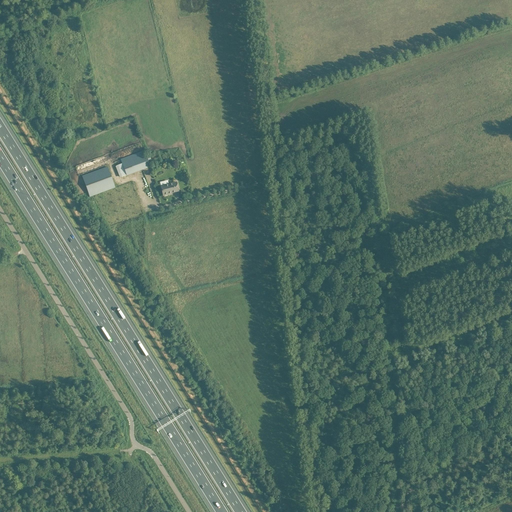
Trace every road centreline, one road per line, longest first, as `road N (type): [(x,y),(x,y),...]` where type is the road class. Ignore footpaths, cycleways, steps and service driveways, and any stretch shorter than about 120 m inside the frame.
road 1 (motorway): [(240,511),(0,126)]
road 2 (motorway): [(0,156),(222,511)]
road 3 (unclassified): [(188,511),(154,455),(133,441),(128,415),(0,208)]
road 4 (track): [(317,511),(279,186)]
road 5 (unclassified): [(279,186),(256,0)]
